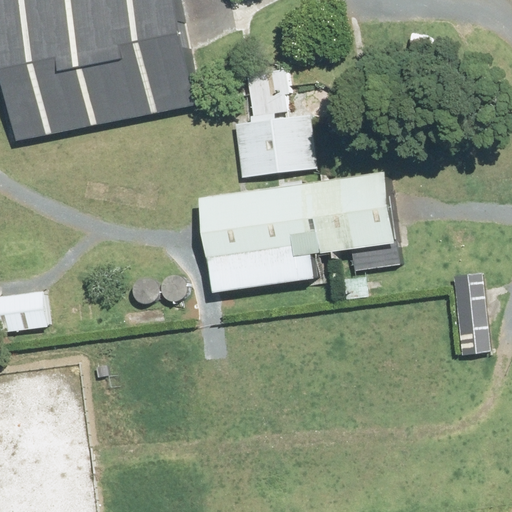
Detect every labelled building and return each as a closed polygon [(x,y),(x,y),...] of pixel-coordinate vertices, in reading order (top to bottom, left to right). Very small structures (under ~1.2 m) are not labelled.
[(204,107),(182,0),(20,0),(0,4),(0,19),(24,142),(204,107)] [(296,117),(292,72),(254,76),(259,127),(242,128),(247,179),(322,172),(316,115),(296,117)] [(407,267),(395,176),(208,202),(221,296),(325,281),(322,257),(358,252),(361,274),(407,267)] [(495,354),(487,275),(459,278),(467,356),(495,354)] [(0,335),(54,328),(50,293),(0,300),(0,335)] [(337,370),(335,353),(284,358),(286,375),(337,370)]
